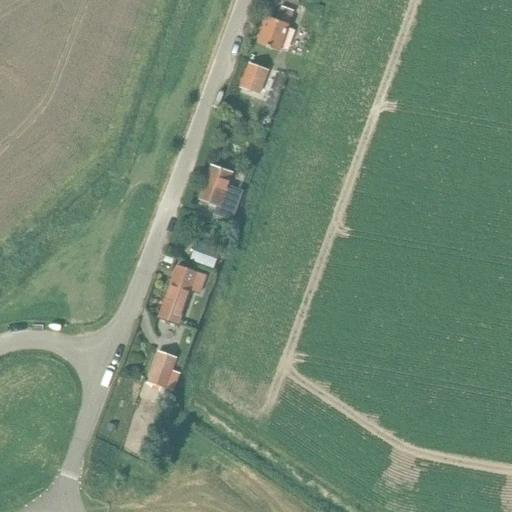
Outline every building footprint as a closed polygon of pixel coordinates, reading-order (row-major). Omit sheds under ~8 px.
[(277,21),(267,18),(257,45),(279,52),(293,13),(282,9),(277,21)] [(276,61),(255,53),(247,73),(269,81),(276,61)] [(212,166),(200,198),(216,204),(213,214),(231,221),(233,221),(244,191),(241,190),(228,185),(233,174),(214,167),(212,166)] [(177,244),(186,247),(189,235),(181,232),(177,244)] [(220,251),(196,243),(190,261),(214,269),(220,251)] [(178,325),(190,290),(200,293),(206,277),(177,267),(173,279),(172,279),(159,318),(178,325)] [(148,382),(166,388),(174,391),(180,373),(172,370),(176,359),(158,353),(148,382)] [(108,423),(106,431),(114,434),(116,426),(108,423)]
